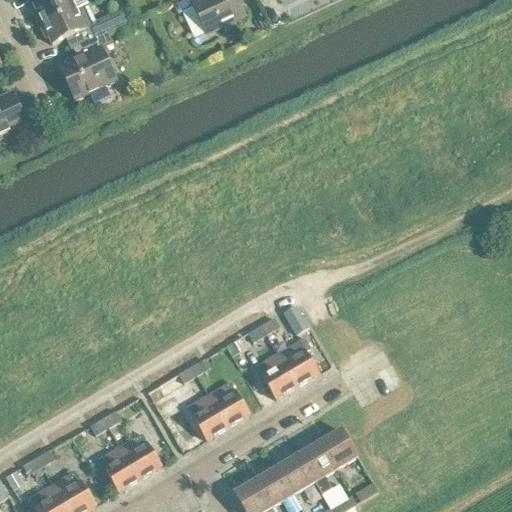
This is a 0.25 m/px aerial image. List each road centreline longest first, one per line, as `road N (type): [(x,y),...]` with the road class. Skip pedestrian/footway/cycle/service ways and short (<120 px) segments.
road 1 (residential): [(124,511),(384,357)]
road 2 (track): [(511,191),(353,272),(287,287)]
